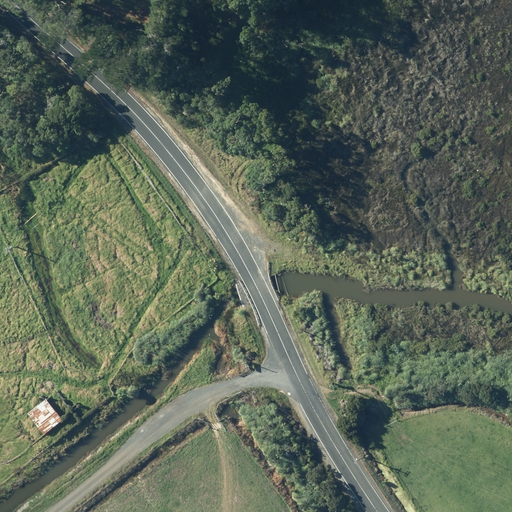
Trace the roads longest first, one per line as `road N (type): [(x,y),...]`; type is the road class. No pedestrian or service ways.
road 1 (tertiary): [(377,511),(325,429),(216,216),(146,125),(9,0)]
road 2 (track): [(50,511),(185,408),(294,370)]
